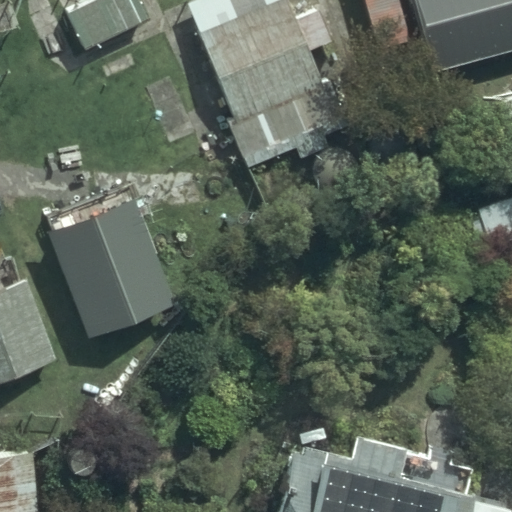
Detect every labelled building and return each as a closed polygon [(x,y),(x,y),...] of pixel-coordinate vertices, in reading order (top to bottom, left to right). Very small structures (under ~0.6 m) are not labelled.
[(134,0),(62,0),(59,1),(82,48),(143,19),(134,0)] [(302,0),(289,5),(287,0),(185,0),(228,106),(222,109),(240,154),(290,133),(293,140),(320,129),(318,122),(343,112),(324,66),(315,69),(302,38),(326,28),(314,0),(302,0)] [(395,0),(354,0),(362,29),(400,20),(395,0)] [(511,47),(511,0),(411,0),(431,70),(511,47)] [(459,118),(453,115),(451,115),(449,114),(447,114),(444,114),(442,114),(440,114),(438,114),(435,115),(433,116),(431,117),(429,118),(427,120),(426,121),(424,123),(423,125),(421,127),(420,129),(419,131),(419,133),(418,135),(418,138),(418,140),(418,142),(418,144),(418,147),(419,149),(420,151),(421,153),(422,155),(424,157),(425,159),(427,160),(429,161),(431,163),(433,164),(435,165),(437,165),(439,166),(441,166),(444,166),(446,166),(448,166),(451,166),(453,165),(455,164),(457,163),(459,162),(461,160),(462,159),(464,157),(465,155),(467,153),(468,151),(469,149),(469,147),(470,145),(470,143),(471,140),(470,138),(470,136),(470,134),(469,131),(468,129),(467,127),(466,125),(464,123),(463,122),(461,120),(459,119),(459,118)] [(372,133),(371,135),(367,144),(367,147),(366,149),(367,151),(367,153),(367,155),(368,157),(369,159),(370,161),(371,163),(372,165),(374,167),(375,168),(377,169),(379,170),(381,171),(383,172),(385,173),(387,173),(389,174),(391,174),(394,174),(396,173),(398,173),(400,172),(402,171),(404,170),(406,169),(407,168),(409,166),(410,165),(412,163),(413,161),(414,159),(415,157),(415,155),(416,153),(416,151),(416,149),(416,147),(416,144),(415,142),(415,140),(414,138),(413,136),(412,134),(410,133),(409,131),(407,130),(406,128),(404,127),(402,126),(400,125),(398,125),(396,124),(393,124),(391,124),(389,124),(387,124),(385,125),(383,125),(381,126),(379,127),(377,129),(375,130),(374,131),(372,133)] [(511,218),(511,177),(470,190),(481,228),(511,218)] [(131,198),(45,230),(86,337),(171,305),(131,198)] [(0,380),(54,359),(23,278),(0,286),(0,380)] [(289,451),(272,511),(507,511),(509,509),(468,500),(469,494),(398,477),(405,448),(353,436),(348,457),(300,445),(298,453),(289,451)] [(30,511),(29,457),(0,458),(0,511),(30,511)]
